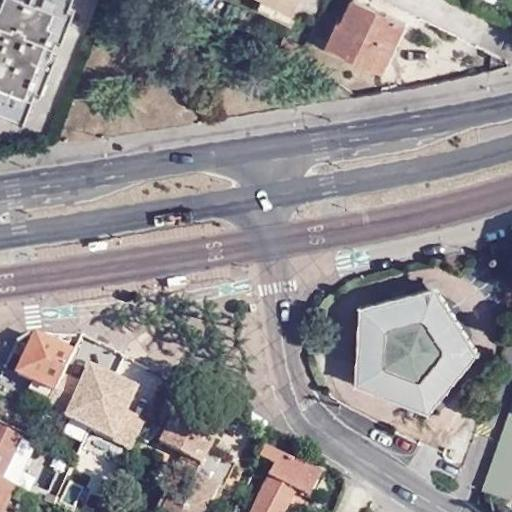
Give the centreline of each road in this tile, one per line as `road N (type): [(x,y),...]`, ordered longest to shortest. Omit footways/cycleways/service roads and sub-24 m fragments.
road 1 (tertiary): [(259,201),(285,382),(307,421),(454,511)]
road 2 (primary): [(511,105),(252,156)]
road 3 (primary): [(0,237),(259,201)]
road 4 (primary): [(259,201),(511,150)]
road 5 (primary): [(252,156),(0,196)]
